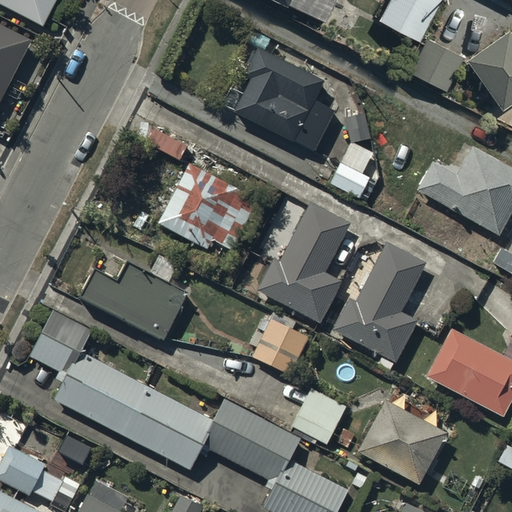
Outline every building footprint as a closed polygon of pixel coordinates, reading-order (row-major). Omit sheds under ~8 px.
[(54,0),(0,0),(0,1),(43,23),(54,0)] [(281,0),(287,3),(288,0),(294,0),(324,15),(332,0),(281,0)] [(439,0),(391,0),(383,16),(421,36),(439,0)] [(0,94),(28,40),(0,26),(0,94)] [(511,27),(470,58),(507,108),(511,104),(511,27)] [(269,38),(252,29),(247,40),(264,49),(269,38)] [(463,55),(428,37),(411,69),(447,87),(463,55)] [(313,99),(322,80),(257,46),(244,71),(249,76),(231,111),(289,142),(291,138),(313,149),(333,110),(313,99)] [(363,113),(345,116),(349,140),(367,137),(363,113)] [(185,147),(151,127),(143,142),(177,161),(185,147)] [(331,181),(360,196),(370,177),(360,172),(371,151),(351,141),(331,181)] [(497,234),(511,208),(511,207),(511,167),(472,147),(457,176),(430,162),(415,192),(497,234)] [(258,198),(188,161),(156,222),(227,259),(258,198)] [(309,203),(279,261),(274,258),(257,290),(321,323),(342,281),(324,272),(349,223),(309,203)] [(385,241),(355,300),(350,297),(333,329),(397,362),(419,320),(400,311),(426,262),(385,241)] [(511,266),(511,254),(501,249),(494,262),(510,271),(511,266)] [(78,292),(166,337),(188,293),(125,261),(116,278),(92,265),(78,292)] [(87,329),(52,309),(28,354),(63,373),(87,329)] [(250,351),(290,372),(308,336),(268,315),(250,351)] [(429,376),(505,416),(511,403),(511,360),(453,330),(429,376)] [(213,418),(82,351),(75,364),(72,362),(54,398),(188,467),(213,418)] [(293,424),(327,442),(345,408),(311,390),(293,424)] [(357,449),(419,481),(445,430),(383,398),(357,449)] [(226,400),(203,444),(274,481),(297,437),(226,400)] [(91,447),(66,434),(57,450),(83,463),(91,447)] [(44,465),(10,447),(0,465),(0,478),(29,494),(44,465)] [(334,511),(347,489),(289,459),(264,507),(273,511),(334,511)] [(78,483),(64,476),(49,504),(64,511),(78,483)] [(0,511),(42,511),(0,490),(0,511)] [(76,511),(119,511),(120,511),(86,494),(76,511)] [(198,511),(202,506),(180,494),(171,511),(198,511)] [(398,511),(430,511),(405,499),(398,511)]
